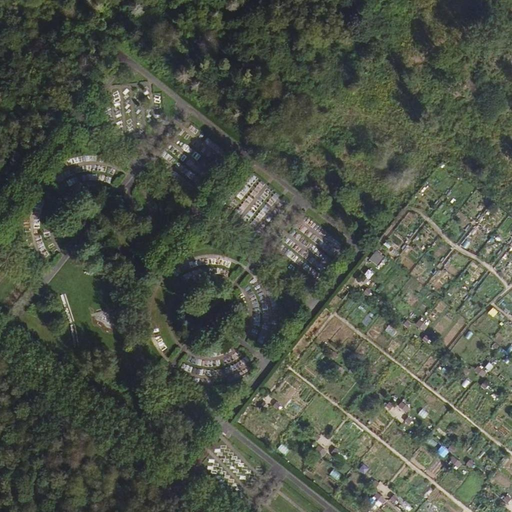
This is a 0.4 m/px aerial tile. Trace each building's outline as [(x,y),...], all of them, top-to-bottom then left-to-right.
[(370,260),(379,267),(387,258),(377,250),(370,260)] [(346,300),(352,287),(344,283),(338,296),(346,300)] [(420,319),(416,324),(424,331),(429,326),(420,319)] [(393,337),(398,332),(389,325),(385,331),(393,337)] [(482,377),(494,367),(491,363),(483,370),(480,366),(476,370),(482,377)] [(286,380),(296,385),(300,378),(290,373),(286,380)] [(341,400),(348,392),(333,379),(326,387),(341,400)] [(318,446),(315,451),(325,456),(328,451),(318,446)] [(298,458),(294,464),(303,470),(307,464),(298,458)]
